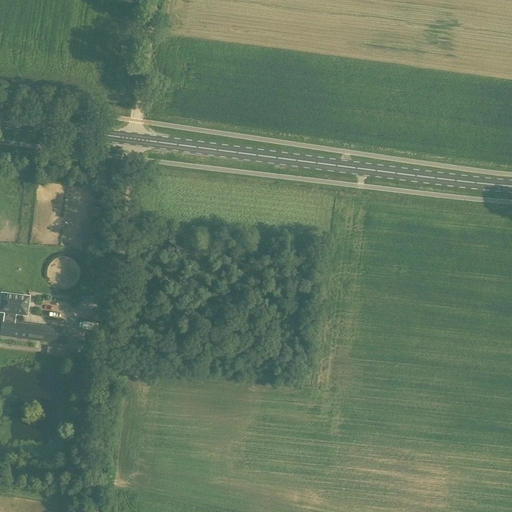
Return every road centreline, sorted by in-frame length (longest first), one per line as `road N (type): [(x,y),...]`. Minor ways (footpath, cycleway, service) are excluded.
road 1 (primary): [(511,187),(0,121)]
road 2 (track): [(131,159),(95,511)]
road 3 (track): [(136,121),(154,0)]
